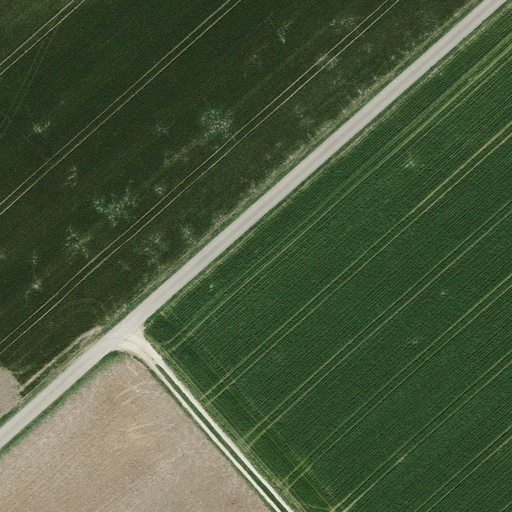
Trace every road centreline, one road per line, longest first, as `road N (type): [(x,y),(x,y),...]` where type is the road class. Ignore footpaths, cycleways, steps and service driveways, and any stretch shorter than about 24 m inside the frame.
road 1 (track): [(0,438),(494,0)]
road 2 (track): [(118,333),(150,356),(285,511)]
